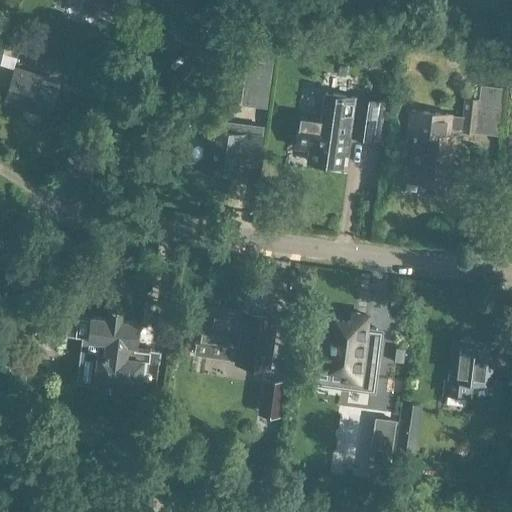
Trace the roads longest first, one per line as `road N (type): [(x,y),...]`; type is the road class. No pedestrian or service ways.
road 1 (residential): [(511,268),(141,225),(68,194)]
road 2 (residential): [(68,194),(263,0)]
